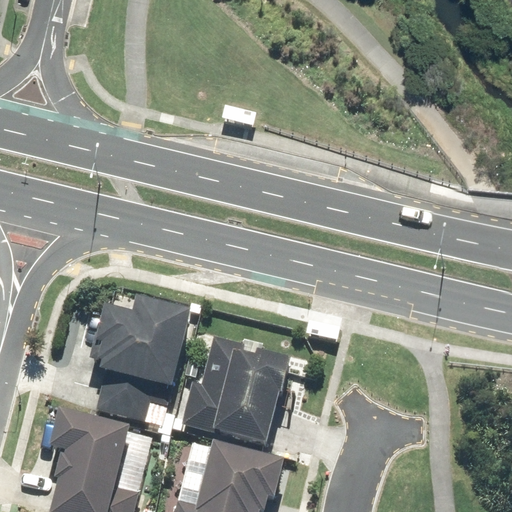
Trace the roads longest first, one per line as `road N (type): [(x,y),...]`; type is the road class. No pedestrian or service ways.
road 1 (secondary): [(85,147),(511,249)]
road 2 (secondary): [(511,316),(412,301),(111,226)]
road 3 (residential): [(111,226),(41,273),(4,340)]
road 4 (residential): [(417,426),(379,421),(351,511)]
road 5 (residential): [(49,30),(56,88),(85,147)]
